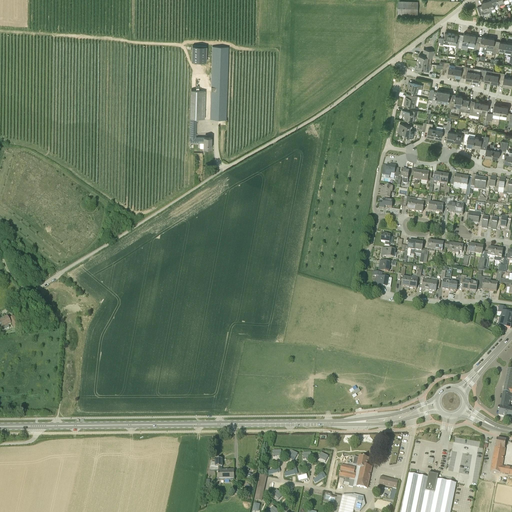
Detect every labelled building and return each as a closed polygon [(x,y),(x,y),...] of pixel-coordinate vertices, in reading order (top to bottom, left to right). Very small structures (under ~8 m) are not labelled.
[(479,6),(481,11),(484,11),(487,10),(488,13),(490,12),(487,1),(486,1),(486,0),(486,1),(481,3),(482,5),(479,6)] [(398,1),(398,14),(418,15),(418,2),(398,1)] [(450,43),(451,33),(445,32),(444,38),(441,38),(440,44),(443,45),(444,42),(450,43)] [(460,41),(459,47),(461,48),(462,43),(468,44),(470,35),(464,34),(464,33),(464,32),(463,36),(460,36),(460,41)] [(456,47),(459,47),(460,41),(457,40),(458,35),(451,33),(450,43),(456,44),(456,47)] [(477,49),(478,42),(475,42),(476,36),(470,35),(468,44),(468,45),(468,47),(474,48),(477,49)] [(477,49),(480,49),(482,50),(482,51),(486,52),(487,46),(488,38),(482,36),(481,43),(478,42),(477,49)] [(487,46),(493,47),(492,52),(495,53),(496,47),(493,46),(494,39),(488,38),(487,46)] [(505,51),(506,43),(500,41),(499,47),(496,47),(495,53),(498,53),(498,50),(505,51)] [(193,46),(192,61),(206,62),(206,49),(206,46),(193,46)] [(228,47),(212,46),(211,91),(210,119),(226,120),(227,91),(228,47)] [(431,63),(432,57),(433,58),(433,55),(434,55),(435,51),(424,49),(423,56),(419,55),(418,61),(427,63),(431,63)] [(427,63),(418,61),(417,68),(426,69),(427,63)] [(454,76),(455,68),(449,67),(450,63),(447,62),(446,68),(448,69),(447,75),(454,76)] [(461,72),(464,73),(465,66),(456,65),(455,68),(454,76),(460,77),(461,72)] [(465,66),(464,73),(467,73),(466,79),(472,80),(473,72),(467,71),(468,67),(465,66)] [(481,81),(482,76),(483,69),(474,68),(474,72),(473,72),(472,80),(479,81),(479,80),(481,81)] [(482,76),(485,76),(484,81),(491,82),(493,71),(483,69),(482,76)] [(493,71),(491,82),(497,83),(498,81),(500,81),(501,79),(502,73),(493,71)] [(503,85),(509,86),(510,78),(504,77),(505,73),(502,73),(501,79),(503,79),(503,85)] [(420,89),(422,89),(423,85),(409,82),(408,86),(409,86),(409,90),(412,91),(412,92),(417,93),(418,88),(420,89)] [(205,90),(191,90),(190,119),(196,119),(204,119),(205,90)] [(437,92),(434,92),(433,96),(432,104),(435,105),(438,103),(438,101),(442,101),(443,91),(442,91),(437,90),(437,92)] [(443,91),(442,101),(449,102),(449,98),(450,93),(443,91)] [(405,98),(404,104),(414,107),(417,96),(408,94),(408,97),(406,97),(405,98)] [(457,109),(457,106),(461,106),(462,98),(462,97),(455,95),(454,101),(451,101),(451,104),(450,107),(450,108),(453,108),(457,109)] [(466,111),(470,112),(471,107),(471,104),(470,104),(470,105),(468,104),(469,99),(462,98),(461,106),(460,111),(466,111)] [(471,107),(470,112),(470,114),(476,115),(479,116),(480,110),(482,102),(475,101),(474,107),(471,107)] [(480,110),(487,112),(489,104),(482,102),(480,110)] [(493,114),(490,113),(489,120),(492,121),(493,118),(500,119),(500,114),(501,106),(494,104),(493,113),(494,113),(493,114)] [(500,114),(507,115),(506,120),(509,120),(509,118),(510,113),(507,113),(508,107),(501,106),(500,114)] [(405,114),(404,118),(413,120),(414,115),(417,116),(418,111),(411,109),(410,112),(403,110),(402,113),(405,114)] [(427,136),(434,137),(436,129),(432,128),(433,123),(427,122),(425,130),(426,130),(428,130),(427,136)] [(409,129),(410,125),(400,123),(398,131),(405,133),(405,135),(414,137),(415,131),(409,129)] [(436,129),(434,137),(441,139),(442,132),(445,132),(446,129),(446,125),(443,125),(442,130),(436,129)] [(462,138),(464,138),(465,133),(466,131),(462,130),(462,134),(455,132),(454,141),(461,142),(462,138)] [(454,141),(455,132),(448,131),(446,140),(454,141)] [(469,133),(468,134),(465,133),(464,138),(464,140),(467,140),(466,145),(473,146),(475,137),(475,134),(469,133)] [(475,137),(473,146),(480,148),(481,143),(484,143),(485,136),(482,136),(481,139),(479,139),(479,138),(475,137)] [(211,137),(195,137),(190,137),(190,142),(204,143),(203,148),(211,148),(211,137)] [(485,156),(492,157),(493,149),(494,146),(494,144),(491,144),(490,149),(486,148),(485,156)] [(500,150),(500,147),(494,146),(493,149),(492,157),(499,158),(500,150)] [(396,168),(396,166),(390,165),(389,167),(386,167),(385,176),(391,177),(391,174),(395,175),(394,177),(398,178),(398,177),(399,169),(396,168)] [(401,178),(398,177),(398,178),(397,185),(400,186),(401,178),(403,178),(403,182),(404,184),(407,184),(408,183),(409,180),(408,180),(408,178),(409,172),(406,171),(407,170),(402,169),(401,178)] [(419,170),(413,169),(411,176),(414,176),(414,180),(421,181),(422,172),(418,172),(419,170)] [(422,172),(421,181),(428,182),(428,179),(431,179),(432,172),(426,171),(426,173),(422,172)] [(442,175),(435,174),(433,185),(437,185),(437,183),(441,184),(442,175)] [(442,175),(441,184),(444,185),(444,187),(446,187),(444,194),(449,195),(450,187),(447,187),(449,176),(442,175)] [(454,179),(451,179),(450,185),(454,186),(454,184),(461,185),(462,177),(455,176),(454,179)] [(462,177),(461,185),(467,186),(467,188),(466,197),(468,197),(469,197),(470,188),(471,187),(471,182),(468,181),(469,177),(469,178),(462,177)] [(491,177),(490,183),(489,187),(490,187),(495,188),(494,190),(498,191),(499,189),(498,189),(499,184),(496,184),(497,178),(491,177)] [(471,182),(471,187),(474,187),(474,189),(480,190),(481,179),(476,178),(475,181),(472,180),(471,182)] [(500,178),(499,184),(498,189),(499,189),(504,190),(504,192),(507,192),(508,185),(505,185),(506,179),(500,178)] [(481,179),(480,190),(485,190),(486,189),(489,189),(490,187),(489,187),(490,183),(487,182),(487,180),(481,179)] [(381,198),(390,199),(391,192),(392,193),(393,187),(387,186),(387,187),(385,187),(385,190),(382,189),(381,198)] [(415,211),(417,203),(417,199),(413,198),(407,197),(407,200),(406,204),(407,204),(409,204),(408,210),(415,211)] [(435,213),(437,204),(430,203),(431,197),(428,197),(427,200),(426,205),(429,206),(428,212),(435,213)] [(455,214),(457,205),(453,205),(453,203),(452,202),(453,198),(448,197),(447,200),(447,205),(449,206),(449,213),(455,214)] [(426,207),(426,205),(427,200),(422,199),(421,204),(417,203),(415,211),(423,212),(423,206),(426,207)] [(435,213),(443,214),(444,206),(446,207),(447,205),(447,200),(443,199),(442,205),(437,204),(435,213)] [(383,203),(380,203),(379,208),(385,209),(385,207),(392,208),(393,202),(384,201),(383,203)] [(455,214),(463,215),(464,206),(457,205),(455,214)] [(465,213),(464,219),(468,220),(468,223),(473,223),(475,213),(469,212),(469,213),(465,213)] [(479,222),(482,222),(483,218),(484,216),(480,215),(480,214),(475,213),(473,223),(479,224),(479,222)] [(488,223),(492,223),(492,219),(493,219),(493,217),(489,216),(489,218),(483,218),(482,222),(482,228),(487,229),(488,223)] [(506,226),(510,226),(511,220),(507,219),(508,218),(502,217),(502,218),(501,225),(500,227),(506,228),(506,226)] [(497,224),(501,225),(502,218),(498,218),(498,220),(493,219),(492,219),(492,223),(491,230),(496,230),(497,224)] [(382,234),(381,242),(385,242),(385,245),(389,246),(389,243),(390,236),(387,236),(387,235),(382,234)] [(416,242),(409,241),(408,250),(411,250),(410,254),(414,255),(415,251),(416,242)] [(436,243),(429,241),(427,252),(435,253),(435,251),(436,243)] [(439,243),(436,243),(435,251),(443,252),(443,249),(446,249),(447,242),(440,241),(439,243)] [(416,242),(415,251),(422,252),(423,243),(416,242)] [(453,243),(447,242),(446,249),(448,250),(448,252),(451,252),(451,253),(450,257),(451,257),(452,258),(453,258),(454,258),(455,257),(455,256),(455,254),(456,245),(453,244),(453,243)] [(468,265),(469,257),(471,257),(475,257),(475,254),(476,246),(469,244),(468,253),(469,253),(468,257),(465,256),(463,264),(468,265)] [(455,254),(459,255),(459,253),(462,253),(463,252),(465,252),(466,246),(460,245),(456,245),(455,254)] [(475,254),(482,255),(484,247),(476,246),(475,254)] [(496,249),(489,248),(488,256),(495,257),(496,249)] [(382,249),(381,255),(386,256),(386,257),(394,258),(395,251),(382,249)] [(501,261),(501,259),(502,259),(503,250),(496,249),(495,257),(494,261),(500,262),(501,261)] [(389,261),(389,263),(380,262),(379,271),(389,272),(390,264),(393,264),(393,262),(389,261)] [(417,277),(416,280),(410,279),(409,288),(416,289),(418,282),(420,283),(421,277),(422,271),(418,270),(417,277)] [(441,280),(444,280),(444,282),(443,281),(442,290),(449,291),(450,283),(451,283),(451,279),(445,278),(446,272),(442,271),(441,280)] [(382,273),(373,272),(373,276),(376,277),(376,279),(375,279),(374,280),(374,284),(374,285),(377,285),(377,286),(382,286),(386,287),(387,287),(388,278),(382,277),(382,273)] [(498,272),(497,276),(496,283),(491,283),(489,291),(497,292),(498,284),(500,284),(501,283),(501,279),(502,277),(502,272),(498,272)] [(461,276),(461,279),(460,285),(463,285),(462,290),(469,291),(471,282),(466,282),(467,277),(461,276)] [(421,277),(420,283),(420,284),(423,284),(422,292),(423,292),(423,290),(429,291),(431,278),(421,277)] [(482,290),(489,291),(491,283),(486,282),(487,278),(481,277),(480,283),(480,286),(483,286),(482,290)] [(409,288),(410,279),(403,278),(402,287),(409,288)] [(431,278),(429,291),(429,293),(432,293),(433,292),(436,292),(436,287),(440,287),(441,280),(437,280),(431,279),(431,278)] [(455,283),(451,283),(450,283),(449,291),(456,292),(457,285),(460,286),(460,285),(461,279),(456,278),(455,283)] [(471,282),(469,291),(476,292),(478,283),(471,282)] [(511,287),(511,285),(501,283),(500,287),(507,288),(506,294),(509,294),(509,295),(511,295),(511,287)] [(502,314),(501,317),(506,318),(511,320),(511,318),(511,313),(507,312),(507,313),(505,312),(506,308),(499,306),(498,312),(502,314)] [(14,316),(9,319),(14,328),(19,326),(14,316)] [(6,317),(0,319),(0,326),(3,331),(9,328),(8,326),(11,324),(6,317)] [(496,325),(495,328),(495,329),(503,331),(504,327),(510,329),(511,325),(510,325),(511,320),(506,318),(501,317),(500,317),(498,325),(496,325)] [(511,371),(508,370),(505,383),(503,393),(511,394),(511,371)] [(353,389),(352,390),(350,391),(351,393),(354,392),(355,394),(360,391),(359,388),(357,389),(355,386),(352,387),(353,389)] [(511,402),(511,394),(503,393),(498,416),(510,419),(511,419),(511,410),(508,409),(508,406),(509,402),(511,402)] [(505,449),(506,441),(497,439),(491,472),(501,473),(511,475),(511,468),(502,467),(505,449)] [(291,450),(288,456),(295,459),(298,454),(291,450)] [(321,453),(319,458),(326,462),(329,457),(321,453)] [(361,467),(357,487),(367,489),(372,468),(367,467),(369,459),(360,457),(357,467),(361,467)] [(222,467),(222,459),(215,459),(215,467),(218,467),(218,471),(219,480),(235,480),(234,470),(222,471),(222,467)] [(339,478),(345,479),(350,480),(349,484),(348,486),(353,487),(356,474),(354,474),(355,468),(342,465),(339,478)] [(273,470),(267,472),(268,476),(281,472),(279,467),(273,469),(273,470)] [(290,472),(284,473),(285,477),(298,474),(296,469),(290,470),(290,472)] [(474,478),(473,478),(472,484),(469,483),(469,487),(477,488),(479,472),(474,471),(474,478)] [(302,476),(298,477),(299,482),(308,479),(306,472),(301,474),(302,476)] [(318,477),(313,480),(315,484),(326,477),(323,472),(317,476),(318,477)] [(261,501),(267,476),(260,475),(257,487),(254,500),(261,501)] [(401,511),(450,511),(456,484),(437,481),(438,477),(429,475),(428,479),(416,476),(409,475),(401,511)] [(384,478),(382,485),(396,489),(398,481),(384,478)] [(204,490),(201,505),(206,506),(209,491),(204,490)] [(277,490),(273,494),(279,500),(283,495),(277,490)] [(353,511),(354,511),(359,511),(360,511),(364,507),(364,506),(364,504),(365,504),(363,497),(353,495),(343,496),(338,511),(353,511)]
